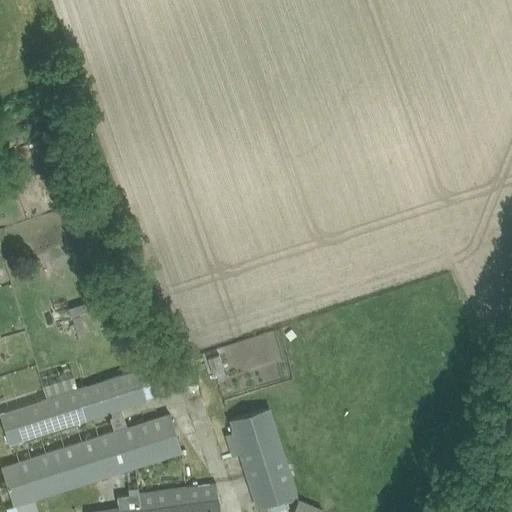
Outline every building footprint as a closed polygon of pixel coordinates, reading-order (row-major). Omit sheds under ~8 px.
[(68,308),(77,335),(84,333),(79,316),(94,310),(91,301),(68,308)] [(0,465),(12,503),(181,450),(169,412),(126,426),(120,407),(146,399),(136,368),(77,386),(73,376),(42,385),(46,396),(0,409),(0,416),(8,441),(108,410),(114,430),(0,465)] [(259,506),(260,511),(267,511),(265,504),(268,503),(271,511),(289,506),(287,498),(297,494),(269,406),(229,419),(233,432),(224,435),(230,455),(239,452),(257,507),(259,506)] [(219,511),(215,482),(195,484),(138,492),(137,486),(128,487),(129,494),(118,496),(119,508),(88,511),(219,511)] [(292,511),(320,511),(322,509),(298,499),(292,511)]
